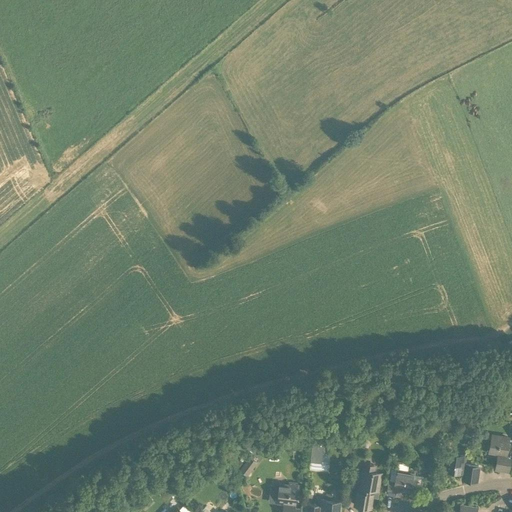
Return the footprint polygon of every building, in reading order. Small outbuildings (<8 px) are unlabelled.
[(495,469),(508,471),(510,459),(505,458),(509,438),(492,435),(489,452),(498,453),(495,469)] [(463,479),(476,481),(478,466),(463,464),(464,456),(447,453),(445,470),(464,473),(463,479)] [(239,470),(247,476),(257,462),(249,456),(239,470)] [(355,505),(369,507),(372,494),(376,495),(380,473),(375,472),(376,465),(362,462),(361,469),(363,470),(359,492),(357,491),(355,505)] [(399,495),(401,488),(411,490),(414,470),(408,469),(407,472),(397,470),(395,482),(389,481),(387,493),(399,495)] [(283,511),(297,511),(298,507),(294,507),(296,483),(289,483),(289,486),(279,485),(278,502),(284,502),(283,511)] [(305,511),(339,511),(340,501),(319,499),(319,505),(306,504),(305,511)]
